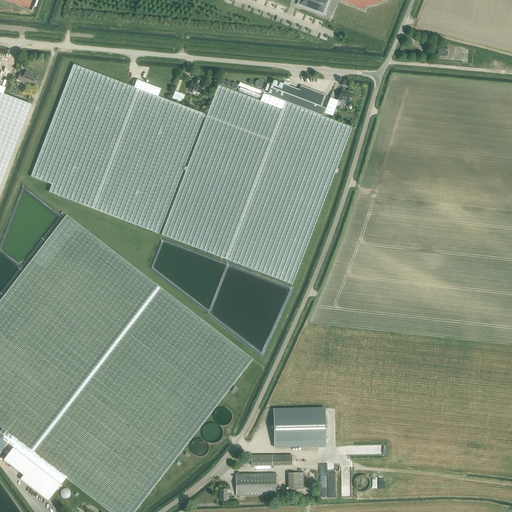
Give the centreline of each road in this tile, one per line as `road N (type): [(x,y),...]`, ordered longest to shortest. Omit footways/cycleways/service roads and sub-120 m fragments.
road 1 (unclassified): [(161,511),(215,469),(247,424),(322,255),(380,75)]
road 2 (unclassified): [(380,75),(0,42)]
